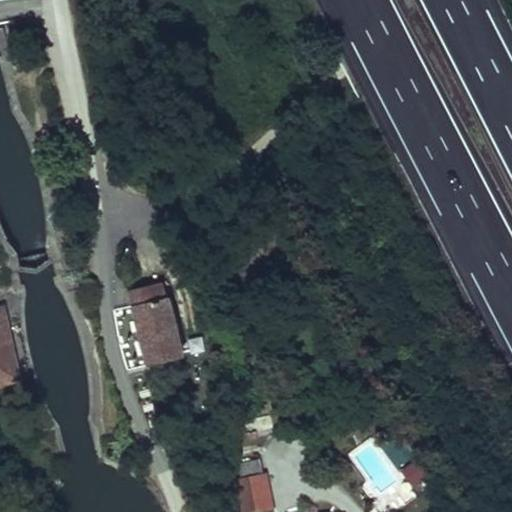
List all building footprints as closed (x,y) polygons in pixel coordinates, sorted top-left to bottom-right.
[(129,290),(147,364),(181,356),(160,271),(142,276),(144,286),(129,290)] [(2,308),(0,308),(0,382),(18,379),(2,308)] [(391,511),(392,511),(415,496),(372,436),(349,452),(391,511)] [(391,436),(378,447),(419,492),(431,481),(391,436)] [(215,485),(192,469),(182,483),(206,499),(215,485)] [(235,479),(241,511),(272,511),(264,473),(235,479)]
